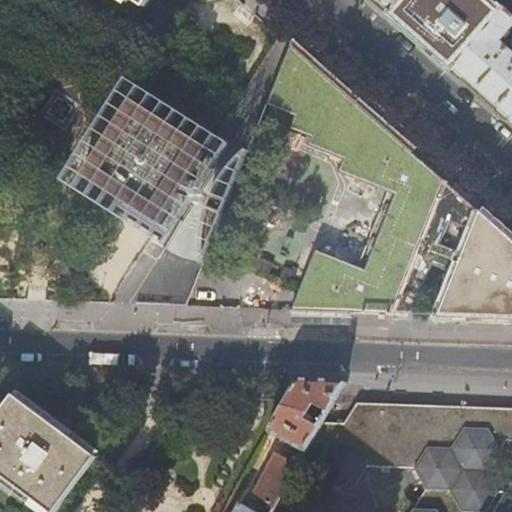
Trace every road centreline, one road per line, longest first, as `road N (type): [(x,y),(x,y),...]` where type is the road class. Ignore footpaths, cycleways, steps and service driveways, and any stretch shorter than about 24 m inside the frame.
road 1 (residential): [(0,343),(511,360)]
road 2 (residential): [(511,159),(330,0)]
